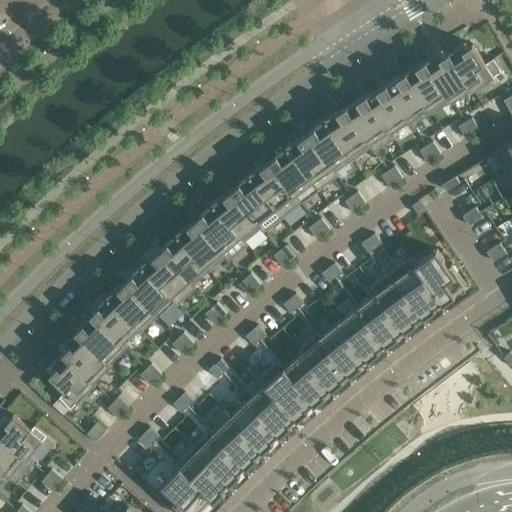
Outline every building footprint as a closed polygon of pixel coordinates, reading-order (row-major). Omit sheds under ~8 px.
[(462,44),(449,52),(473,88),(471,89),(473,91),(485,82),(503,71),(494,57),(486,63),(473,43),(465,49),(462,44)] [(439,52),(425,61),(452,100),(451,101),(451,102),(471,89),(473,88),(449,52),(442,57),(439,52)] [(418,64),(406,72),(432,112),(431,113),(432,114),(451,101),(452,100),(425,61),(419,65),(418,64)] [(398,76),(386,84),(410,120),(409,121),(412,126),(431,113),(432,112),(406,72),(399,77),(398,76)] [(368,95),(366,96),(391,132),(392,132),(409,121),(410,120),(386,84),(379,88),(379,87),(368,95)] [(359,98),(346,106),(373,146),(371,147),(375,152),(396,138),(392,132),(391,132),(366,96),(368,95),(367,94),(366,95),(359,99),(359,98)] [(326,117),(325,117),(354,159),(371,147),(373,146),(346,106),(340,111),(339,110),(326,117)] [(314,128),(308,133),(335,172),(337,171),(354,159),(325,117),(313,127),(314,128)] [(473,117),(466,121),(474,134),(480,130),(473,117)] [(459,125),(467,138),(474,134),(466,121),(459,125)] [(287,144),(314,181),(313,182),(318,190),(340,175),(337,171),(335,172),(308,133),(302,137),(301,137),(301,136),(287,144)] [(511,140),(494,151),(495,152),(495,153),(506,171),(511,167),(511,140)] [(427,145),(435,158),(442,153),(434,141),(427,145)] [(276,156),(270,161),(296,195),(297,194),(313,182),(314,181),(287,144),(286,145),(275,155),(276,156)] [(420,149),(428,162),(435,158),(427,145),(420,149)] [(250,172),(249,173),(283,217),(302,202),(297,194),(296,195),(270,161),(264,165),(263,164),(250,172)] [(389,170),(397,182),(404,178),(395,165),(389,170)] [(389,170),(382,174),(391,187),(397,182),(389,170)] [(239,184),(233,189),(266,231),(283,217),(249,173),(238,183),(239,184)] [(456,175),(442,183),(447,190),(456,185),(459,182),(460,182),(456,176),(456,175)] [(213,201),(213,202),(248,245),(266,231),(233,189),(227,194),(226,193),(213,201)] [(358,191),(352,195),(361,208),(367,203),(358,191)] [(352,195),(345,200),(354,212),(361,208),(352,195)] [(420,200),(413,204),(420,214),(426,210),(420,200)] [(202,214),(196,219),(227,255),(226,256),(229,260),(248,245),(213,202),(212,202),(202,213),(203,214),(202,214)] [(477,207),(470,211),(477,221),(483,217),(477,207)] [(470,211),(464,215),(470,225),(477,221),(470,211)] [(316,222),(325,234),(331,229),(322,217),(316,222)] [(177,231),(177,232),(210,270),(226,256),(227,255),(196,219),(191,224),(190,223),(177,231)] [(316,222),(309,227),(319,239),(325,234),(316,222)] [(166,245),(161,249),(193,285),(210,270),(177,232),(176,232),(166,243),(167,244),(166,245)] [(375,233),(369,238),(376,247),(382,243),(375,233)] [(369,238),(362,242),(369,252),(376,247),(369,238)] [(501,243),(494,247),(501,257),(507,253),(501,243)] [(280,249),(290,261),(296,256),(287,244),(280,249)] [(494,247),(487,251),(494,261),(501,257),(494,247)] [(420,261),(418,263),(444,304),(457,294),(455,292),(467,284),(453,263),(449,265),(440,251),(437,248),(436,249),(436,250),(433,252),(430,254),(430,255),(424,259),(424,258),(420,261)] [(142,263),(172,297),(171,298),(177,305),(196,288),(193,285),(161,249),(155,254),(154,253),(142,263)] [(280,249),(274,254),(284,266),(290,261),(280,249)] [(412,255),(392,270),(425,317),(438,308),(439,309),(445,305),(444,304),(418,263),(412,255)] [(336,262),(329,267),(337,277),(343,272),(336,262)] [(132,276),(126,281),(156,312),(157,311),(171,298),(172,297),(142,263),(141,263),(141,264),(140,264),(140,265),(139,266),(131,274),(132,276)] [(329,267),(323,272),(330,282),(337,277),(329,267)] [(392,270),(372,285),(377,292),(406,331),(419,321),(420,322),(426,318),(425,317),(392,270)] [(252,272),(246,278),(256,289),(262,284),(252,272)] [(246,278),(240,283),(249,294),(256,289),(246,278)] [(108,295),(107,295),(139,328),(138,329),(141,332),(160,315),(157,311),(156,312),(126,281),(122,285),(121,286),(120,285),(108,295)] [(359,305),(388,345),(400,335),(401,336),(407,332),(406,331),(377,292),(375,293),(375,294),(369,299),(362,304),(362,303),(360,305),(359,305)] [(297,293),(290,298),(298,307),(304,302),(297,293)] [(98,308),(93,313),(123,344),(124,343),(138,329),(139,328),(107,295),(97,307),(98,308)] [(290,298),(284,303),(292,312),(298,307),(290,298)] [(212,307),(222,318),(228,313),(218,302),(212,307)] [(341,319),(340,320),(369,359),(382,349),(382,350),(388,345),(359,305),(358,306),(358,307),(356,308),(356,309),(343,318),(341,320),(341,319)] [(212,307),(206,312),(216,323),(222,318),(212,307)] [(83,324),(77,330),(111,364),(112,363),(128,347),(124,343),(123,344),(93,313),(82,323),(83,324)] [(324,333),(322,335),(352,373),(363,364),(364,364),(370,360),(369,359),(340,320),(339,321),(337,323),(334,326),(328,331),(324,333)] [(259,324),(253,330),(261,339),(267,334),(259,324)] [(70,346),(64,351),(94,382),(95,381),(112,364),(112,363),(111,364),(77,330),(66,341),(70,346)] [(253,330),(247,335),(255,344),(261,339),(253,330)] [(300,346),(299,348),(302,352),(334,388),(352,373),(322,335),(319,331),(317,332),(317,333),(316,334),(315,335),(303,345),(301,347),(300,346)] [(179,337),(189,348),(195,343),(185,332),(179,337)] [(179,337),(173,343),(183,354),(189,348),(179,337)] [(57,367),(51,373),(67,390),(60,397),(71,408),(97,382),(95,381),(94,382),(64,351),(53,362),(57,367)] [(287,364),(286,366),(316,403),(334,388),(302,352),(300,353),(300,354),(296,357),(288,364),(287,364)] [(222,357),(216,363),(224,372),(230,366),(222,357)] [(261,374),(259,376),(266,383),(299,419),(316,403),(286,366),(279,358),(277,360),(278,360),(276,362),(272,365),(273,365),(267,370),(266,370),(263,373),(261,375),(261,374)] [(147,368),(157,379),(163,373),(152,362),(147,368)] [(216,363),(210,368),(218,377),(224,372),(216,363)] [(147,368),(141,374),(151,384),(157,379),(147,368)] [(249,398),(282,434),(299,419),(266,383),(264,385),(264,386),(258,391),(252,396),(250,398),(249,398)] [(186,391),(180,397),(188,405),(194,400),(186,391)] [(114,401),(125,412),(130,406),(119,396),(114,401)] [(180,397),(174,402),(183,411),(188,405),(180,397)] [(232,414),(231,415),(265,450),(282,434),(249,398),(248,399),(243,404),(243,405),(238,410),(237,410),(234,413),(232,414)] [(114,401),(108,407),(119,418),(125,412),(114,401)] [(3,417),(0,421),(0,434),(28,458),(29,457),(48,434),(36,424),(32,429),(14,414),(8,421),(3,417)] [(217,429),(215,431),(249,467),(265,450),(231,415),(230,415),(231,416),(229,418),(221,426),(217,429)] [(151,426),(145,432),(154,441),(159,435),(151,426)] [(194,444),(194,445),(232,483),(249,467),(215,431),(211,427),(210,429),(208,431),(208,432),(204,436),(195,445),(194,444)] [(145,432),(140,438),(148,446),(154,441),(145,432)] [(0,466),(5,470),(4,472),(17,483),(35,462),(29,457),(28,458),(0,434),(0,466)] [(177,462),(176,463),(180,467),(216,499),(232,483),(194,445),(193,446),(191,448),(189,451),(180,460),(178,462),(177,462)] [(164,482),(163,484),(178,498),(174,502),(183,511),(200,511),(213,499),(216,499),(180,467),(178,469),(173,475),(172,475),(167,481),(166,481),(165,483),(164,482)] [(48,475),(59,484),(64,478),(53,468),(48,475)] [(48,475),(42,481),(54,490),(59,484),(48,475)] [(88,494),(83,500),(92,508),(98,502),(88,494)] [(83,500),(78,506),(84,511),(89,511),(92,508),(83,500)]
